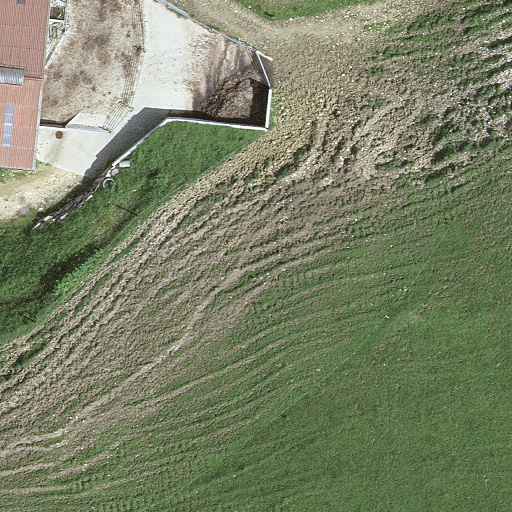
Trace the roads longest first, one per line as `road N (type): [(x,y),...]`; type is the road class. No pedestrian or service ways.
road 1 (track): [(169,34),(144,54),(72,168),(34,192),(0,190)]
road 2 (track): [(169,34),(386,0)]
